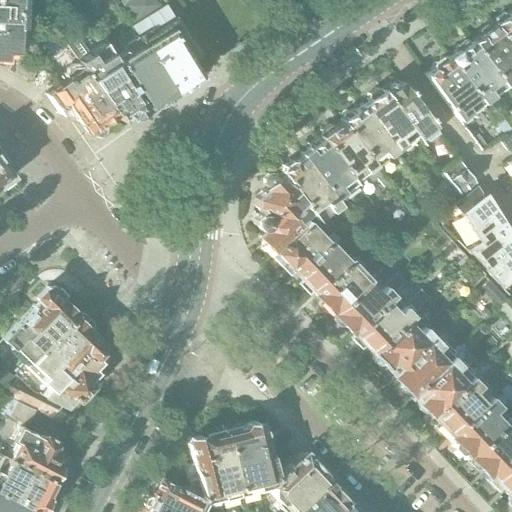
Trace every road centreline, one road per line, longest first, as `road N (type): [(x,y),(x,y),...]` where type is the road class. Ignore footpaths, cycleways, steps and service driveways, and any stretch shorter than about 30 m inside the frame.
road 1 (residential): [(468,511),(263,298),(204,271)]
road 2 (residential): [(198,304),(398,511)]
road 3 (residential): [(213,162),(225,128),(259,86),(385,0)]
road 4 (residential): [(88,511),(160,366)]
road 5 (residential): [(182,274),(136,260),(83,197)]
